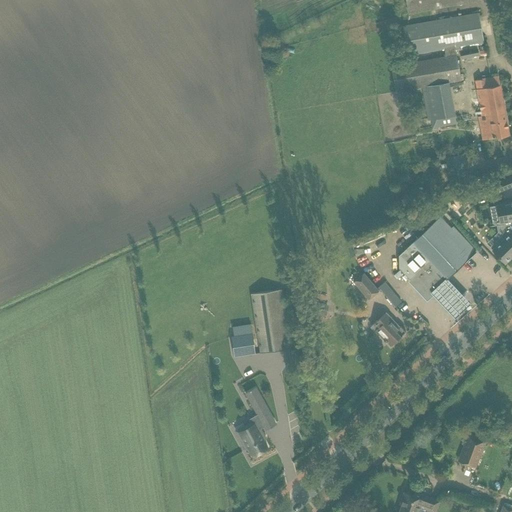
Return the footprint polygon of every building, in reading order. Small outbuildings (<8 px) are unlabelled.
[(476,1),(475,0),(405,0),(408,13),(476,1)] [(484,43),(478,13),(402,27),(407,56),(444,49),(446,57),(456,55),(456,51),(463,50),(462,46),(481,43),(481,44),(484,43)] [(456,55),(446,57),(391,67),(395,92),(461,80),(456,55)] [(482,119),(485,139),(509,135),(498,76),(480,79),(482,88),(476,89),(481,116),(479,117),(479,120),(482,119)] [(457,124),(453,103),(428,108),(432,129),(457,124)] [(446,158),(451,179),(466,175),(461,154),(446,158)] [(511,176),(495,183),(498,192),(511,186),(511,176)] [(488,184),(472,189),(475,199),(480,197),(480,196),(485,194),(485,195),(491,194),(488,184)] [(511,203),(496,206),(499,220),(498,220),(500,231),(506,238),(492,251),(505,264),(511,257),(511,258),(511,203)] [(476,252),(453,227),(451,229),(440,217),(439,219),(426,205),(416,214),(429,228),(399,256),(398,268),(427,298),(431,294),(446,279),(476,252)] [(354,283),(369,300),(379,292),(364,274),(354,283)] [(446,279),(431,294),(455,320),(471,306),(446,279)] [(386,281),(379,286),(396,306),(402,301),(386,281)] [(251,295),(259,353),(290,349),(281,290),(251,295)] [(390,319),(391,317),(387,313),(378,322),(377,322),(372,326),(383,338),(390,346),(395,341),(396,341),(405,332),(400,326),(399,327),(395,323),(394,324),(390,319)] [(254,353),(251,333),(250,324),(232,326),(234,336),(232,336),(235,356),(254,353)] [(250,433),(239,439),(245,450),(248,449),(253,457),(268,448),(260,434),(263,433),(260,429),(265,426),(260,418),(270,413),(256,387),(245,393),(256,414),(250,418),(253,424),(247,427),(250,433)] [(458,462),(476,468),(486,441),(468,434),(458,462)] [(413,496),(404,492),(399,505),(401,505),(398,511),(424,511),(425,509),(433,511),(434,511),(439,501),(414,492),(413,496)]
